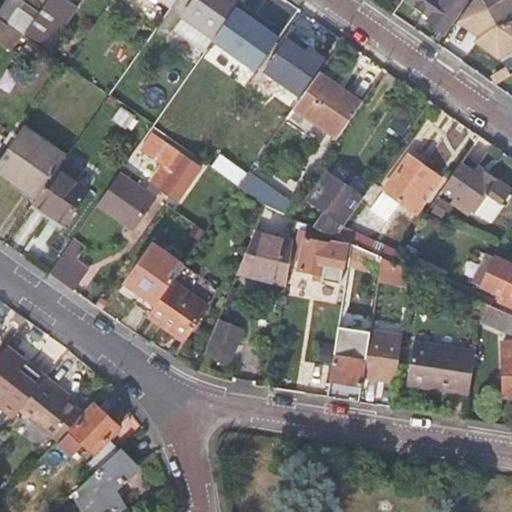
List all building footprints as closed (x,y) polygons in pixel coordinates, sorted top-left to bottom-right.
[(0,18),(23,34),(36,15),(15,0),(4,0),(0,6),(0,18)] [(73,1),(70,0),(46,0),(36,15),(23,34),(41,47),(73,1)] [(193,0),(171,32),(202,53),(221,26),(231,11),(239,0),(193,0)] [(408,0),(431,17),(429,20),(443,30),(464,0),(408,0)] [(474,40),(496,57),(505,43),(511,43),(511,0),(471,0),(457,20),(478,35),(474,40)] [(235,13),(231,11),(221,26),(253,48),(273,21),(244,1),(235,13)] [(0,32),(16,44),(23,34),(0,18),(0,32)] [(297,93),(322,57),(307,46),(302,52),(298,49),(294,53),(282,44),(263,69),(297,93)] [(129,66),(114,87),(126,95),(140,74),(129,66)] [(335,137),(360,101),(317,70),(292,106),(335,137)] [(109,94),(121,103),(126,95),(114,87),(109,94)] [(39,193),(56,169),(66,156),(22,126),(0,156),(0,172),(13,182),(16,178),(39,193)] [(201,166),(153,133),(140,150),(164,165),(145,192),(120,175),(100,205),(133,228),(161,189),(177,199),(201,166)] [(413,147),(409,154),(423,164),(428,157),(413,147)] [(402,201),(409,206),(434,172),(423,164),(409,154),(374,203),(392,216),(402,201)] [(509,185),(463,155),(442,186),(475,208),(485,192),(499,200),(509,185)] [(39,193),(33,202),(64,224),(87,191),(56,169),(39,193)] [(246,172),(238,185),(265,204),(278,211),(285,201),(246,172)] [(340,225),(363,194),(328,172),(313,192),(331,205),(315,227),(333,235),(340,225)] [(417,213),(422,208),(442,178),(434,172),(409,206),(417,213)] [(10,186),(33,202),(39,193),(16,178),(13,182),(10,186)] [(333,235),(351,243),(357,246),(365,236),(340,225),(333,235)] [(238,270),(286,284),(293,244),(253,232),(238,270)] [(156,302),(171,280),(183,263),(190,253),(162,233),(155,243),(152,241),(125,280),(156,302)] [(380,256),(390,260),(397,250),(365,236),(357,246),(380,256)] [(344,265),(347,244),(304,238),(299,269),(324,273),(326,263),(344,265)] [(72,239),(48,273),(76,293),(90,272),(73,261),(82,247),(72,239)] [(389,270),(390,260),(380,256),(378,269),(389,270)] [(511,307),(511,262),(511,263),(494,256),(481,285),(500,294),(497,302),(511,307)] [(120,287),(151,309),(156,302),(125,280),(120,287)] [(151,309),(147,315),(181,339),(205,306),(171,280),(156,302),(151,309)] [(511,314),(482,301),(479,318),(511,331),(511,314)] [(18,313),(12,322),(18,327),(25,318),(18,313)] [(219,316),(206,348),(227,356),(238,325),(219,316)] [(496,392),(511,393),(511,340),(499,339),(496,392)] [(407,385),(467,394),(474,351),(413,342),(407,385)] [(366,360),(367,349),(348,346),(347,357),(366,360)] [(0,356),(39,387),(46,378),(5,347),(0,353),(0,356)] [(366,360),(362,385),(378,387),(383,363),(380,363),(381,351),(367,349),(366,360)] [(333,355),(329,379),(362,385),(366,360),(347,357),(333,355)] [(39,387),(0,356),(0,406),(14,418),(19,412),(39,387)] [(59,389),(46,378),(39,387),(19,412),(57,442),(82,415),(70,405),(55,393),(59,389)] [(59,389),(55,393),(70,405),(73,400),(59,389)] [(94,453),(106,440),(120,426),(97,404),(72,431),(94,453)] [(96,472),(118,451),(106,440),(94,453),(86,462),(96,472)] [(135,469),(118,451),(96,472),(74,492),(85,511),(116,511),(124,509),(112,490),(135,469)]
